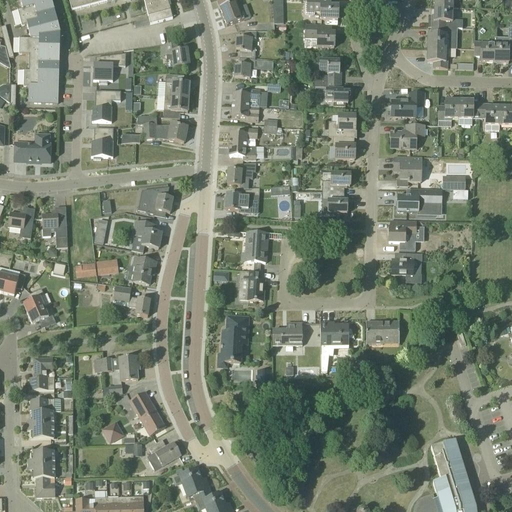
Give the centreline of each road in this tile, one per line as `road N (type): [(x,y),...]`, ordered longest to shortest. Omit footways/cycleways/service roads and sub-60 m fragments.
road 1 (residential): [(286,229),(290,304),(368,304),(373,126),(388,53)]
road 2 (residential): [(222,456),(203,457),(177,419),(161,357),(161,313),(186,209),(203,204)]
road 3 (residential): [(222,456),(193,376),(203,204)]
road 4 (residential): [(0,183),(17,188),(205,169)]
road 5 (residential): [(205,169),(208,41),(197,0)]
road 6 (residential): [(10,492),(11,356)]
road 7 (residential): [(511,82),(429,80),(388,53)]
